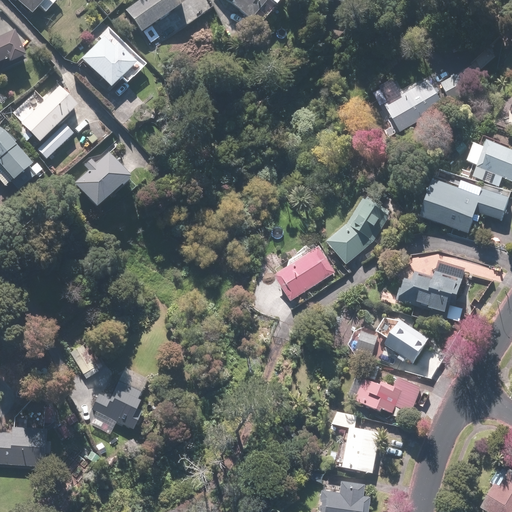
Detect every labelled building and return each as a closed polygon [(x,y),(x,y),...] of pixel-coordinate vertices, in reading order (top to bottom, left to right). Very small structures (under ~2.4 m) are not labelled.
[(16,0),(33,15),(46,0),(16,0)] [(142,0),(126,11),(142,34),(187,3),(184,0),(142,0)] [(229,0),(253,20),(269,0),(229,0)] [(0,64),(9,60),(11,64),(28,57),(16,32),(0,39),(0,64)] [(104,38),(82,60),(112,89),(138,62),(118,43),(114,47),(104,38)] [(473,67),(442,86),(452,104),(484,85),(473,67)] [(386,107),(401,134),(446,108),(431,81),(386,107)] [(22,124),(41,143),(79,107),(60,88),(22,124)] [(0,164),(16,182),(35,166),(15,144),(17,142),(0,128),(0,164)] [(511,151),(489,143),(479,168),(511,181),(511,151)] [(76,184),(98,208),(132,178),(110,153),(97,165),(92,160),(84,167),(89,172),(76,184)] [(511,199),(484,190),(481,197),(437,182),(424,219),(469,234),(477,213),(503,222),(511,199)] [(330,245),(349,266),(375,243),(390,217),(366,203),(353,225),(330,245)] [(321,249),(277,277),(293,302),(337,273),(321,249)] [(419,274),(416,283),(408,281),(402,303),(432,312),(430,318),(452,325),(465,280),(439,273),(437,279),(419,274)] [(340,287),(320,299),(327,310),(346,298),(340,287)] [(402,322),(386,346),(413,364),(429,340),(402,322)] [(379,336),(363,332),(357,357),(372,361),(379,336)] [(96,367),(83,346),(71,354),(83,375),(96,367)] [(382,368),(374,365),(370,379),(378,381),(382,368)] [(367,380),(358,402),(384,412),(385,410),(395,414),(397,407),(412,413),(423,388),(400,379),(397,388),(383,382),(381,386),(367,380)] [(99,394),(92,410),(134,430),(143,412),(138,409),(142,401),(138,400),(142,392),(119,381),(111,400),(99,394)] [(0,464),(44,468),(47,430),(12,428),(12,434),(0,433),(0,464)] [(345,469),(375,474),(383,434),(353,428),(345,469)] [(497,483),(482,507),(490,511),(511,511),(511,468),(501,486),(497,483)] [(321,491),(318,511),(369,511),(371,498),(363,497),(365,486),(341,483),(340,494),(321,491)]
